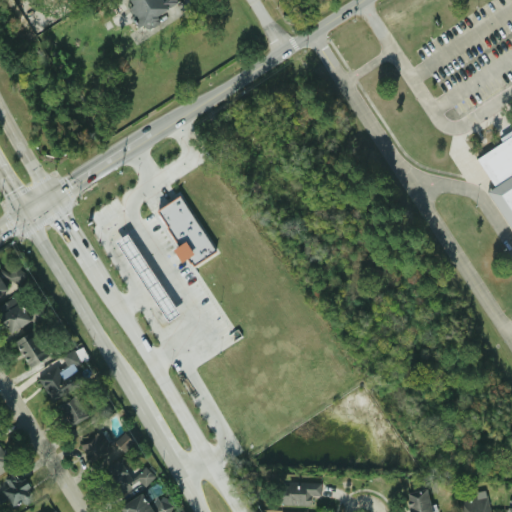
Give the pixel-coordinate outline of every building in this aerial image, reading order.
[(122,0),(137,26),(177,4),(174,0),(122,0)] [(511,211),(475,155),(511,130),(511,211)] [(179,197),(215,251),(192,266),(156,212),(179,197)] [(114,242),(127,234),(180,314),(167,323),(114,242)] [(0,269),(0,293),(7,290),(5,287),(24,277),(15,261),(0,269)] [(30,320),(14,296),(0,304),(0,320),(8,333),(30,320)] [(28,368),(48,356),(32,329),(12,341),(28,368)] [(51,402),(81,383),(75,373),(76,373),(67,360),(64,362),(67,367),(58,373),(54,366),(36,378),(51,402)] [(68,428),(87,417),(74,396),(56,406),(68,428)] [(79,443),(88,464),(111,453),(102,432),(79,443)] [(0,474),(8,473),(3,441),(0,441),(0,474)] [(139,483),(141,486),(153,479),(144,466),(127,477),(118,461),(99,473),(115,498),(139,483)] [(32,497),(15,471),(2,480),(6,486),(0,490),(0,492),(12,511),(32,497)] [(308,495),(319,496),(319,483),(280,481),(279,505),(308,506),(308,495)] [(407,511),(428,511),(426,490),(405,492),(407,511)] [(488,511),(488,497),(461,498),(461,511),(488,511)]
